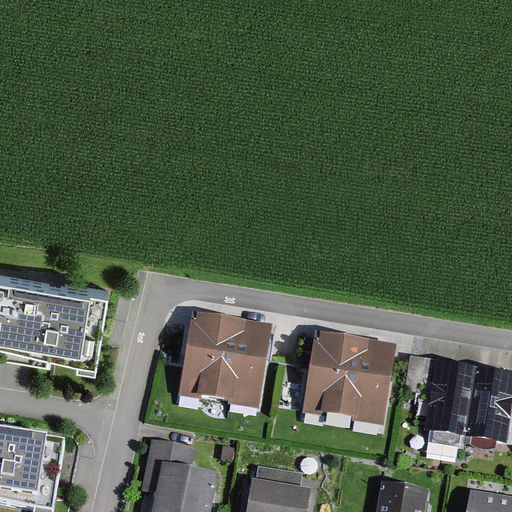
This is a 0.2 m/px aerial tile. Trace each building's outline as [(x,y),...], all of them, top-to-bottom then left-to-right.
[(94,287),(0,272),(0,356),(81,370),(94,287)] [(269,333),(199,323),(188,394),(258,405),(269,333)] [(392,355),(321,346),(312,412),(383,421),(392,355)] [(476,376),(439,370),(430,431),(467,437),(476,376)] [(511,390),(511,381),(476,376),(467,437),(504,442),(511,390)] [(59,511),(71,444),(0,431),(0,509),(17,511),(59,511)] [(209,511),(215,482),(164,473),(156,511),(209,511)] [(308,511),(311,499),(256,489),(252,511),(308,511)] [(427,511),(430,495),(385,489),(381,511),(427,511)] [(511,511),(511,507),(475,501),(472,511),(511,511)]
